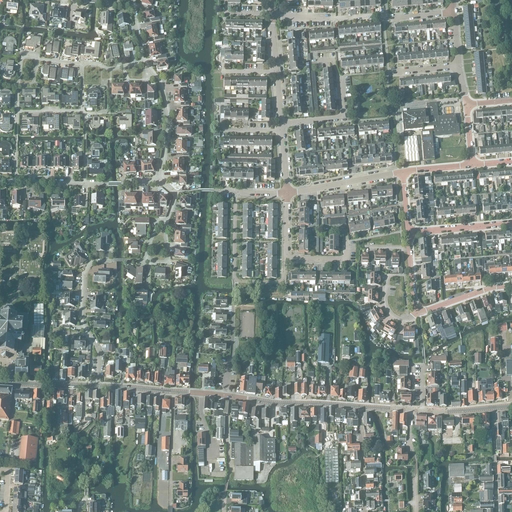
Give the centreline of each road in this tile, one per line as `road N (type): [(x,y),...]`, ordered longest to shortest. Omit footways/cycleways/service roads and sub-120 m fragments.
road 1 (residential): [(98,386),(99,353),(83,314),(85,273),(93,262),(111,261)]
road 2 (residential): [(359,406),(223,395)]
road 3 (residential): [(280,123),(342,116),(339,76),(332,60),(318,61)]
road 4 (residential): [(158,180),(168,125),(159,83),(142,61)]
road 5 (residential): [(223,395),(98,386)]
